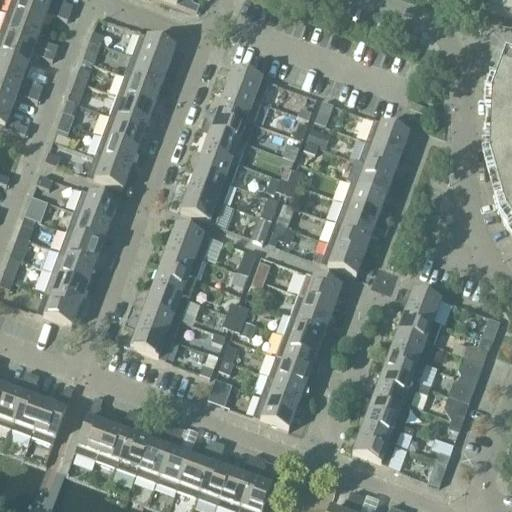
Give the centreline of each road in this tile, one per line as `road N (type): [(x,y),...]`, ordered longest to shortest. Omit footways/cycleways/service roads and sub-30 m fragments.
road 1 (residential): [(87,381),(447,511)]
road 2 (residential): [(0,249),(95,4),(207,46)]
road 3 (residential): [(511,294),(477,254),(461,214),(463,55),(449,34),(364,0)]
road 4 (residential): [(87,381),(207,46)]
